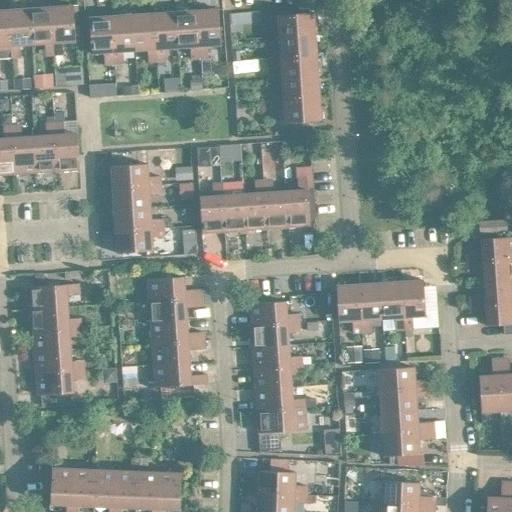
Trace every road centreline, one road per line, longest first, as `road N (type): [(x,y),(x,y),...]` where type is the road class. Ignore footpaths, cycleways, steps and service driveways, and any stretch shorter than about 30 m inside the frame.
road 1 (residential): [(355,265),(236,272),(231,281),(227,511)]
road 2 (residential): [(337,0),(355,265)]
road 3 (residential): [(24,511),(0,250)]
road 4 (residential): [(452,343),(446,269),(435,261),(355,265)]
road 5 (residential): [(455,464),(452,343)]
